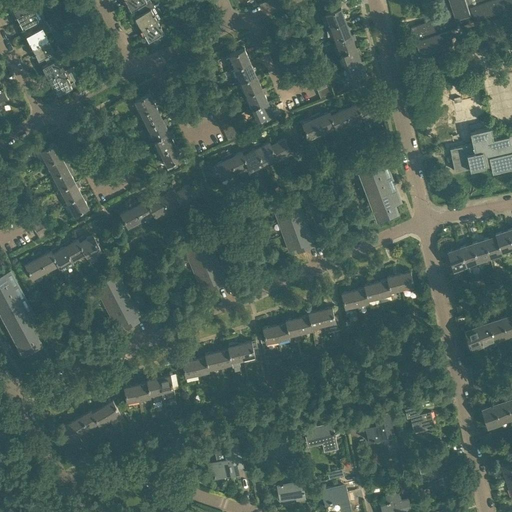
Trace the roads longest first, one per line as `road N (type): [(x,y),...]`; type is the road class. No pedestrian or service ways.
road 1 (residential): [(15,396),(423,220)]
road 2 (residential): [(486,511),(423,220)]
road 3 (residential): [(423,220),(374,0)]
road 4 (residential): [(66,484),(163,483),(248,511)]
road 5 (residential): [(218,130),(190,143),(152,61)]
